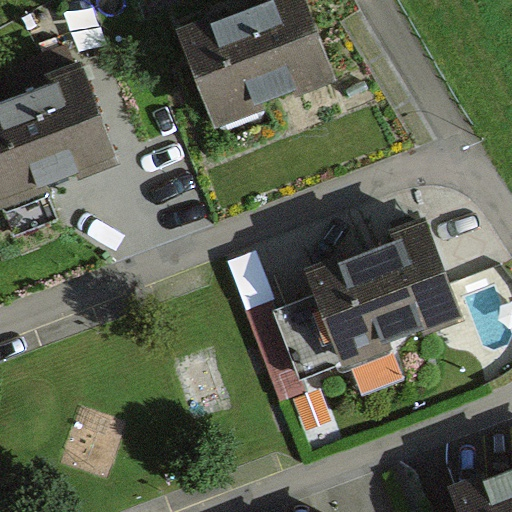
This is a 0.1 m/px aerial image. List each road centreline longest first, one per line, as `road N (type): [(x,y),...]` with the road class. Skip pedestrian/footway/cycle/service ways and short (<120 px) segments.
road 1 (residential): [(0,326),(467,147)]
road 2 (residential): [(511,401),(220,511)]
road 3 (residential): [(377,0),(467,147)]
